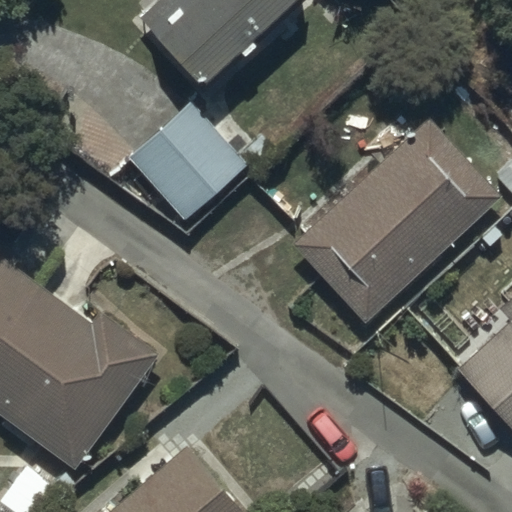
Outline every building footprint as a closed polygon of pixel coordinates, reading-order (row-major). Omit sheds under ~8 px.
[(146,0),(137,10),(201,75),(278,0),(146,0)] [(185,93),(122,149),(177,212),(241,156),(185,93)] [(370,156),(286,235),(361,314),(496,187),(424,111),(408,126),(398,115),(363,148),(370,156)] [(0,410),(68,461),(158,338),(105,300),(91,319),(0,252),(0,410)] [(506,311),(451,359),(511,425),(511,276),(492,295),(506,311)] [(246,511),(181,437),(93,511),(246,511)]
